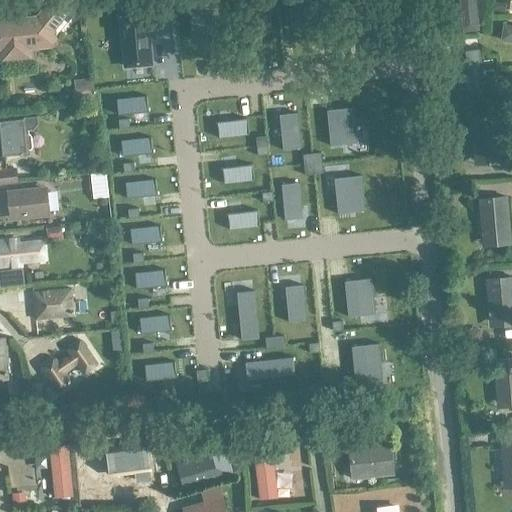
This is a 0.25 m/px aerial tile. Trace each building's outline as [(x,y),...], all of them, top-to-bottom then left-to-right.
[(59,48),(57,36),(57,30),(64,20),(80,0),(50,0),(50,1),(38,16),(0,20),(0,54),(0,55),(1,64),(33,60),(32,51),(59,48)] [(306,0),(289,0),(293,36),(310,34),(306,0)] [(479,30),(475,0),(459,0),(461,15),(457,16),(458,26),(462,25),(463,32),(479,30)] [(272,38),(268,2),(240,5),(244,41),(272,38)] [(506,3),(496,2),(496,12),(506,12),(506,3)] [(220,44),(216,8),(188,11),(192,47),(220,44)] [(137,17),(121,18),(126,65),(133,65),(133,74),(145,73),(145,64),(151,64),(149,38),(155,38),(152,9),(137,11),(137,17)] [(500,41),(511,42),(511,26),(503,25),(500,41)] [(487,94),(480,49),(464,51),(469,81),(465,81),(466,89),(470,88),(471,96),(487,94)] [(495,70),(493,59),(484,60),(485,72),(495,70)] [(94,101),(92,79),(74,80),(77,102),(94,101)] [(145,87),(115,90),(117,106),(147,103),(145,87)] [(358,144),(355,108),(327,111),(331,147),(358,144)] [(486,120),(472,122),(474,150),(488,149),(489,162),(502,161),(498,113),(485,114),(486,120)] [(285,151),(302,150),(298,114),(281,116),(285,151)] [(39,115),(0,119),(0,149),(1,156),(28,153),(25,132),(34,131),(40,124),(39,115)] [(119,120),(120,129),(130,128),(129,119),(119,120)] [(219,138),(249,135),(247,119),(217,122),(219,138)] [(150,130),(120,134),(122,150),(151,146),(150,130)] [(266,137),(256,137),(258,156),(268,155),(266,137)] [(320,153),(303,155),(305,176),(323,174),(320,153)] [(133,163),(124,164),(124,173),(134,171),(133,163)] [(254,181),(252,165),(222,168),(224,184),(254,181)] [(3,171),(4,185),(16,183),(15,169),(3,171)] [(337,214),(365,211),(362,175),(334,178),(337,214)] [(155,176),(125,179),(126,195),(156,192),(155,176)] [(281,184),(285,220),(302,218),(298,182),(281,184)] [(46,187),(7,192),(10,219),(49,215),(46,187)] [(263,202),(273,201),(273,192),(262,193),(263,202)] [(493,203),(479,204),(482,232),(495,231),(497,244),(509,243),(505,196),(492,197),(493,203)] [(128,210),(129,219),(139,218),(138,209),(128,210)] [(229,230),(258,227),(257,211),(227,214),(229,230)] [(159,222),(130,225),(131,241),(161,238),(159,222)] [(63,227),(47,228),(48,241),(64,240),(63,227)] [(9,239),(0,240),(0,268),(12,268),(12,263),(44,260),(42,240),(10,244),(9,239)] [(133,254),(134,263),(144,262),(143,253),(133,254)] [(164,268),(134,271),(136,287),(166,284),(164,268)] [(500,283),(487,284),(489,313),(503,312),(504,324),(511,323),(511,276),(500,278),(500,283)] [(348,318),(376,315),(372,279),(345,282),(348,318)] [(104,282),(105,291),(117,290),(116,280),(104,282)] [(286,288),(289,324),(307,322),(303,286),(286,288)] [(71,288),(32,293),(35,320),(74,315),(71,288)] [(237,293),(242,341),(260,339),(254,291),(237,293)] [(139,308),(149,307),(148,299),(138,299),(139,308)] [(169,313),(139,317),(141,332),(171,329),(169,313)] [(28,322),(21,328),(28,337),(35,331),(28,322)] [(343,330),(343,322),(332,322),(333,331),(343,330)] [(114,348),(123,347),(121,332),(112,332),(114,348)] [(265,338),(267,348),(285,346),(284,336),(265,338)] [(71,355),(64,359),(70,367),(76,363),(83,373),(96,364),(80,341),(67,350),(71,355)] [(320,352),(319,343),(309,344),(310,352),(320,352)] [(143,345),(145,354),(154,353),(153,344),(143,345)] [(355,382),(383,380),(379,344),(351,347),(355,382)] [(508,364),(495,365),(498,394),(511,393),(511,405),(511,404),(511,357),(507,358),(508,364)] [(246,363),(248,380),(295,375),(294,358),(246,363)] [(70,367),(64,359),(57,364),(54,359),(40,368),(57,391),(70,382),(63,372),(70,367)] [(144,365),(146,381),(176,378),(174,362),(144,365)] [(197,371),(197,379),(199,379),(207,379),(206,370),(198,371),(197,371)] [(323,373),(322,373),(323,382),(333,381),(332,372),(323,373)] [(240,433),(242,447),(257,446),(256,432),(240,433)] [(347,449),(349,464),(362,462),(364,480),(366,479),(384,477),(394,476),(389,432),(371,434),(372,446),(347,449)] [(196,459),(176,465),(183,492),(233,477),(222,441),(193,450),(196,459)] [(511,444),(503,446),(506,474),(511,473),(511,444)] [(73,497),(68,445),(50,447),(55,499),(73,497)] [(272,447),(253,449),(259,500),(278,498),(272,447)] [(107,453),(109,472),(145,467),(143,448),(107,453)] [(232,468),(234,477),(244,474),(242,466),(243,466),(241,457),(232,460),(234,468),(232,468)] [(182,511),(226,511),(219,486),(200,492),(203,503),(182,510),(182,511)] [(25,493),(12,494),(13,507),(26,506),(25,493)]
